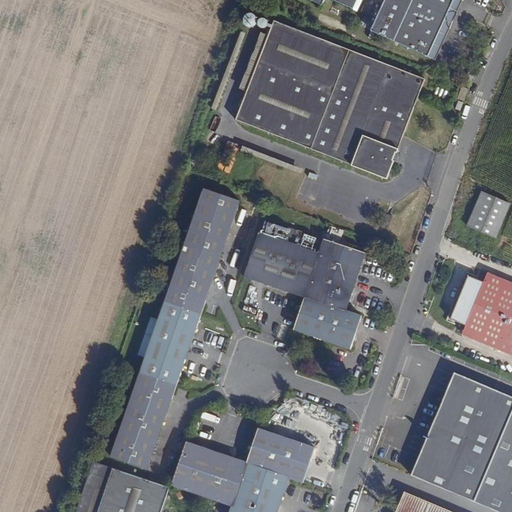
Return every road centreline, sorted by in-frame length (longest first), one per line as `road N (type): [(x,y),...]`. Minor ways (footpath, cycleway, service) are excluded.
road 1 (unclassified): [(341,511),(470,123),(511,33)]
road 2 (unknown): [(336,172),(392,179),(458,162)]
road 3 (unknown): [(398,342),(511,387)]
